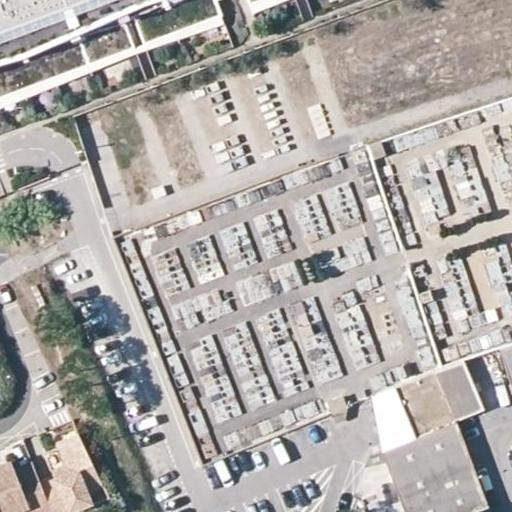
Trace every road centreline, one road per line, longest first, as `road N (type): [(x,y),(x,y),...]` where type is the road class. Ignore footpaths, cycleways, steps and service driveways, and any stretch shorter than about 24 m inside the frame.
road 1 (residential): [(203,511),(77,205)]
road 2 (residential): [(0,424),(16,417),(28,382),(0,318)]
